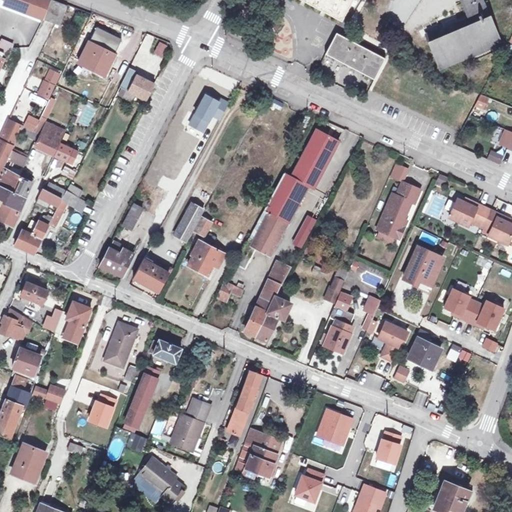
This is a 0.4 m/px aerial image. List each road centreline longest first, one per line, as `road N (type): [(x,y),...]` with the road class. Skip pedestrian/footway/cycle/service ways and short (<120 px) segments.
road 1 (residential): [(74,276),(478,444)]
road 2 (unclassified): [(511,184),(200,40)]
road 3 (residential): [(74,276),(200,40)]
road 4 (unknown): [(511,348),(402,294)]
